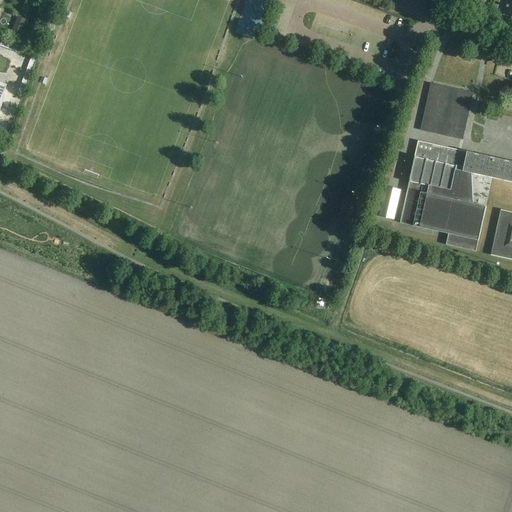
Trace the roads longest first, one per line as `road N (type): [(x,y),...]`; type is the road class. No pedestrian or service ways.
road 1 (track): [(0,183),(192,278),(511,404)]
road 2 (residential): [(511,56),(399,0)]
